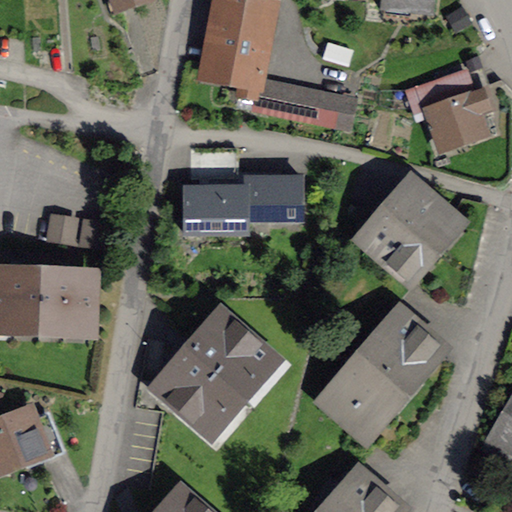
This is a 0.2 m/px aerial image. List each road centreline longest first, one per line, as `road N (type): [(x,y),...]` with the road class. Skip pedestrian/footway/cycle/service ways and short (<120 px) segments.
road 1 (residential): [(183,0),(96,511)]
road 2 (residential): [(511,285),(440,511)]
